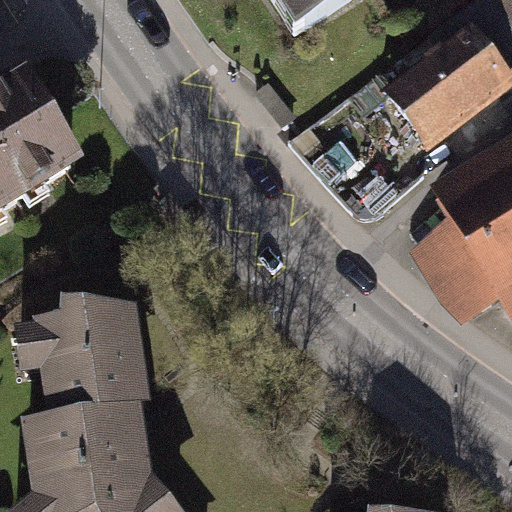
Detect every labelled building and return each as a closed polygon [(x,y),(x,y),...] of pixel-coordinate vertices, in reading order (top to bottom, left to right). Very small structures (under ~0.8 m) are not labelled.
[(305,31),(351,0),(270,0),(275,7),(284,0),(305,31)] [(284,0),(275,7),(295,37),(305,31),(284,0)] [(389,98),(430,150),(509,90),(500,79),(511,68),(511,0),(484,0),(428,43),(439,58),(389,98)] [(297,121),(269,86),(254,98),(282,133),(297,121)] [(0,213),(71,169),(20,87),(0,99),(0,213)] [(511,159),(448,199),(461,221),(427,251),(470,320),(508,297),(511,294),(511,159)] [(170,197),(155,209),(183,244),(198,232),(170,197)] [(160,511),(145,492),(131,502),(118,410),(135,408),(142,407),(130,319),(79,314),(78,327),(41,332),(42,338),(47,374),(56,430),(30,434),(40,506),(44,511),(160,511)] [(47,374),(42,338),(20,341),(25,377),(47,374)] [(131,502),(145,492),(135,408),(118,410),(131,502)]
